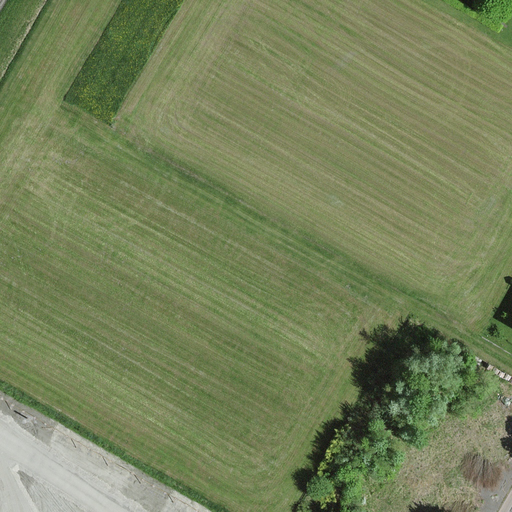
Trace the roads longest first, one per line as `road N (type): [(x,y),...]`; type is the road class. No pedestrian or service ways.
road 1 (unknown): [(0,436),(123,511)]
road 2 (track): [(511,365),(406,301)]
